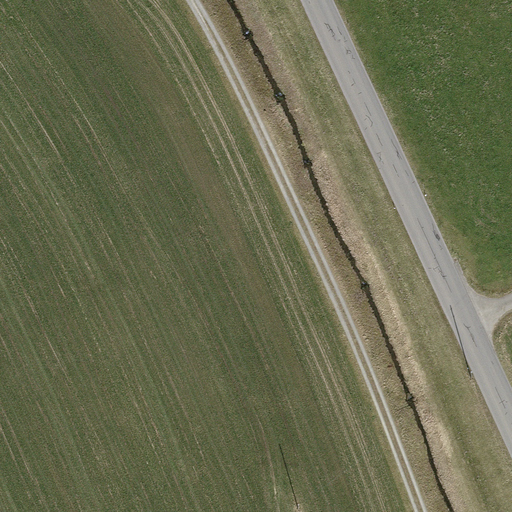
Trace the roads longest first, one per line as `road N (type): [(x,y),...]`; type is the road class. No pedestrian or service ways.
road 1 (track): [(192,0),(282,181),(418,511)]
road 2 (tertiary): [(315,0),(466,323)]
